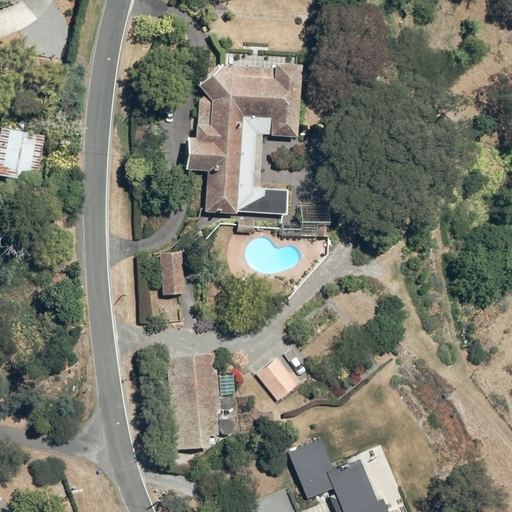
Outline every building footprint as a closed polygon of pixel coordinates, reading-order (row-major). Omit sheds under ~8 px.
[(286,217),(286,184),(257,183),(258,137),(292,138),(294,60),(228,58),(227,66),(218,66),(212,58),(191,76),(190,134),(176,133),(175,172),(202,173),(201,214),(286,217)] [(54,134),(9,123),(0,160),(0,169),(44,179),(54,134)] [(179,247),(154,248),(156,293),(180,292),(179,247)] [(168,356),(175,447),(210,444),(209,434),(221,433),(215,352),(168,356)] [(271,353),(250,370),(274,400),(295,383),(271,353)] [(415,511),(406,493),(389,501),(372,466),(334,485),(347,511),(415,511)]
